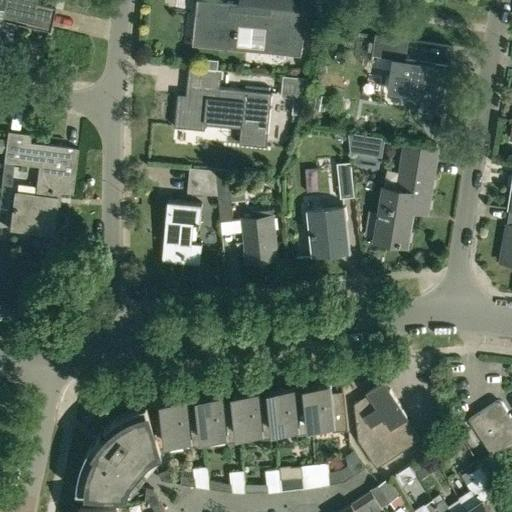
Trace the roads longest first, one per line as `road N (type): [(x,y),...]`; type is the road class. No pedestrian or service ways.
road 1 (unclassified): [(116,349),(454,314)]
road 2 (residential): [(454,314),(502,0)]
road 3 (residential): [(116,349),(111,105)]
road 4 (residential): [(17,511),(45,356)]
